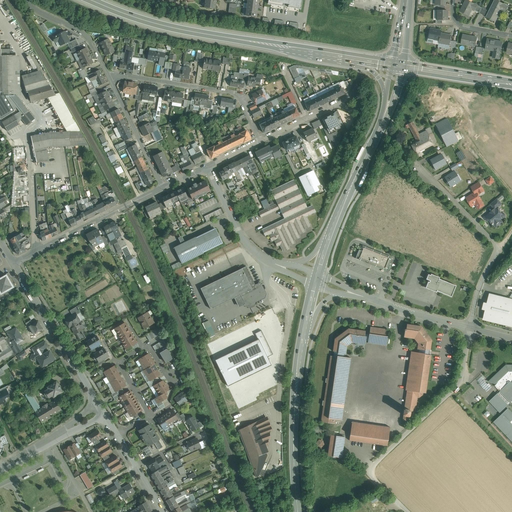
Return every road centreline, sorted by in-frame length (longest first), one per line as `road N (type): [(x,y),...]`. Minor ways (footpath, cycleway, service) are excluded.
road 1 (secondary): [(361,61),(170,28),(88,0)]
road 2 (unclassified): [(409,511),(370,471),(462,381),(471,328)]
road 3 (residential): [(471,328),(498,248),(422,171)]
road 4 (primary): [(306,326),(295,408),(299,511)]
road 5 (residential): [(261,141),(238,95),(106,72)]
road 6 (residential): [(117,436),(151,416),(117,361),(149,346),(176,377)]
road 7 (residential): [(164,186),(12,264)]
road 8 (residential): [(12,264),(100,410)]
road 9 (primary): [(389,101),(331,239)]
road 10 (residential): [(106,72),(164,186)]
road 11 (residential): [(207,166),(241,238),(272,264)]
